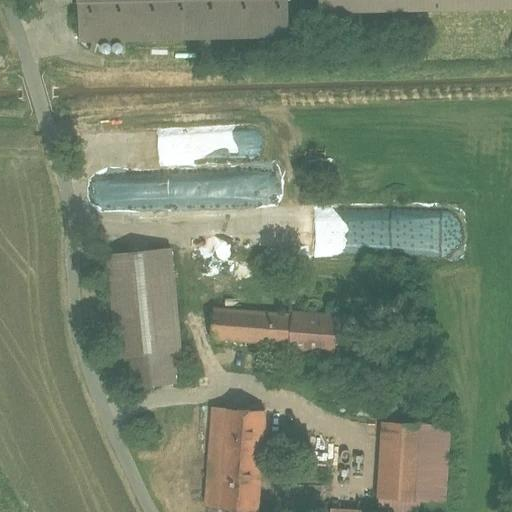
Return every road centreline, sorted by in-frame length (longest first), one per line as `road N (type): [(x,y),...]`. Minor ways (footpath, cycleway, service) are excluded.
road 1 (unclassified): [(157,511),(82,343),(71,188),(14,0)]
road 2 (unknown): [(107,403),(308,395),(307,511)]
